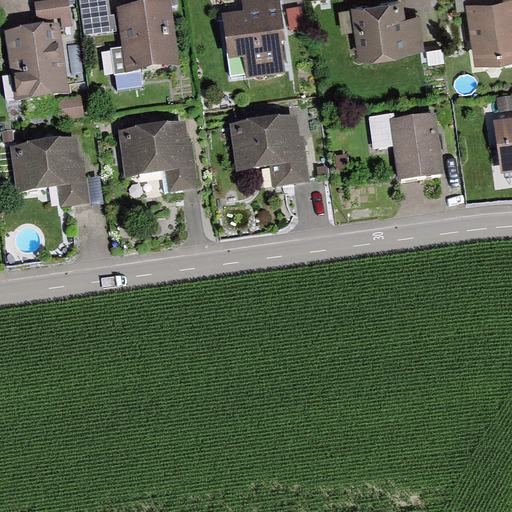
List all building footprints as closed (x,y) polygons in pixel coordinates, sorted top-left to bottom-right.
[(37,25),(4,29),(13,101),(69,94),(61,27),(73,26),(70,0),(53,0),(34,2),(37,25)] [(105,0),(79,0),(84,34),(116,30),(114,14),(107,14),(105,0)] [(150,0),(146,1),(118,4),(123,46),(112,48),(115,74),(180,66),(173,6),(172,0),(150,0)] [(223,11),(230,77),(285,70),(281,41),(286,40),(281,0),(241,0),(242,8),(223,11)] [(467,5),(503,0),(502,0),(455,0),(458,14),(468,13),(467,5)] [(511,0),(502,0),(503,0),(467,5),(468,13),(475,66),(511,61),(511,0)] [(401,2),(351,9),(358,59),(423,51),(418,16),(403,18),(401,2)] [(302,7),(287,10),(291,30),(306,27),(302,7)] [(64,99),(64,117),(86,117),(86,99),(64,99)] [(278,193),(313,189),(303,109),(230,118),(238,177),(275,173),(278,193)] [(400,180),(445,173),(436,111),(391,118),(400,180)] [(186,116),(120,125),(126,173),(165,168),(168,192),(195,189),(186,116)] [(511,117),(495,120),(502,171),(511,169),(511,117)] [(79,139),(18,147),(24,190),(58,185),(61,208),(88,205),(79,139)]
